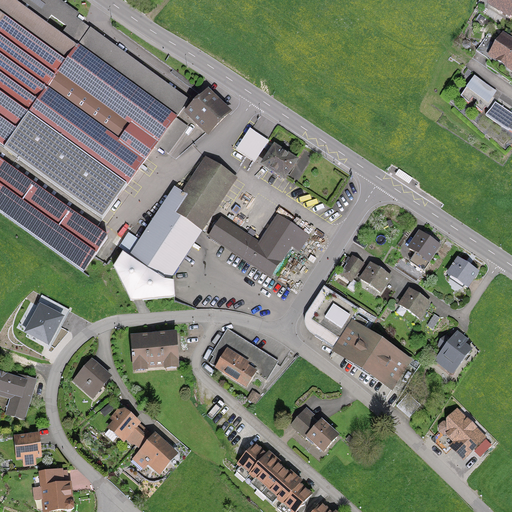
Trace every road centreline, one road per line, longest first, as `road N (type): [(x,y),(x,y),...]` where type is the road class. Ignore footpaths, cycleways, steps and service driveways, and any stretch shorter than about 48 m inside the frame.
road 1 (residential): [(211,315),(104,324),(62,357),(52,387),(56,431),(118,500)]
road 2 (tertiary): [(380,178),(107,0)]
road 3 (residential): [(279,334),(355,390),(485,511)]
road 4 (residential): [(211,315),(195,367),(354,511)]
road 5 (residential): [(380,178),(279,334)]
road 6 (tertiary): [(511,265),(380,178)]
